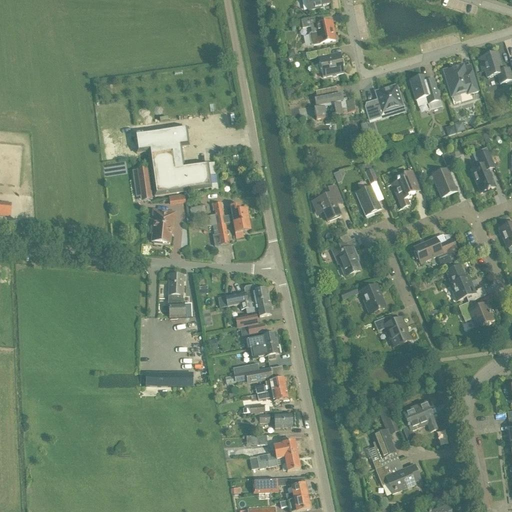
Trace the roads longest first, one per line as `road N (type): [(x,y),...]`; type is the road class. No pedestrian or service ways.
road 1 (residential): [(330,511),(278,266)]
road 2 (residential): [(511,30),(364,73),(348,0)]
road 3 (residential): [(278,266),(75,253)]
road 4 (unclassified): [(260,170),(226,0)]
